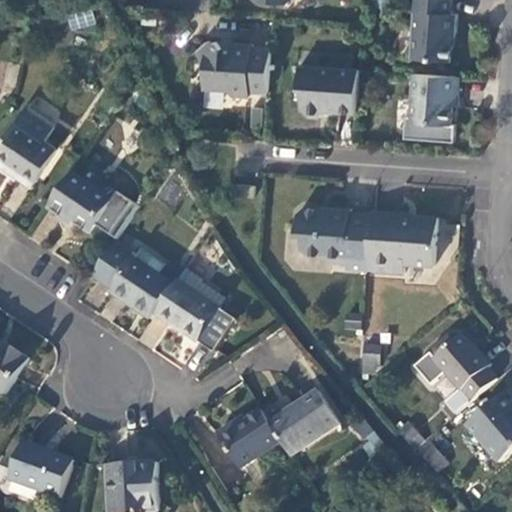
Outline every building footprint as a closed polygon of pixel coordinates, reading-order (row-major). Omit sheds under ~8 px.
[(410,0),(409,12),(415,12),(412,59),(452,61),(454,33),(457,33),(458,14),(452,14),(452,0),(410,0)] [(71,30),(95,24),(91,9),(67,16),(71,30)] [(252,91),(268,92),(272,47),(254,47),(253,45),(233,43),(233,48),(224,48),(220,42),(208,42),(196,52),(206,63),(205,88),(227,91),(233,96),(251,96),(252,91)] [(328,111),(357,112),(360,69),(301,66),(299,86),(304,93),(303,109),(309,116),(321,118),(328,111)] [(459,93),(460,77),(415,73),(412,117),(416,123),(451,126),(454,93),(459,93)] [(0,144),(0,164),(10,171),(16,163),(39,178),(57,149),(44,141),(52,129),(23,109),(0,144)] [(46,141),(56,148),(68,131),(58,123),(46,141)] [(16,163),(10,171),(34,186),(39,178),(16,163)] [(72,173),(49,208),(61,218),(63,215),(92,235),(115,201),(72,173)] [(237,183),(236,194),(255,195),(255,184),(237,183)] [(346,269),(368,271),(372,215),(351,212),(351,209),(331,208),(331,211),(302,208),(299,211),(298,230),(303,236),(301,249),(306,254),(324,255),(329,260),(345,261),(346,269)] [(372,215),(368,271),(403,274),(404,264),(435,265),(439,218),(414,216),(415,219),(404,218),(404,212),(372,210),(372,215)] [(110,292),(152,319),(156,314),(177,285),(160,274),(138,258),(118,245),(96,277),(112,288),(110,292)] [(144,249),(138,258),(160,274),(167,264),(144,249)] [(177,285),(156,314),(201,341),(222,309),(221,309),(229,299),(203,281),(204,279),(189,269),(177,285)] [(430,348),(415,362),(431,381),(445,369),(460,386),(445,398),(456,410),(497,376),(487,364),(491,361),(478,347),(477,348),(462,330),(434,353),(430,348)] [(7,350),(0,345),(0,388),(8,394),(32,361),(10,346),(7,350)] [(362,347),(362,374),(379,374),(379,347),(362,347)] [(511,393),(507,387),(466,421),(498,459),(511,447),(511,393)] [(283,440),(293,456),(341,422),(320,391),(272,424),(283,440)] [(272,424),(260,405),(217,435),(240,469),(283,440),(272,424)] [(368,417),(354,423),(367,454),(381,448),(368,417)] [(412,422),(400,432),(436,473),(448,463),(412,422)] [(76,462),(24,441),(11,479),(63,498),(76,462)] [(162,510),(159,464),(108,465),(108,511),(145,511),(146,511),(162,510)]
